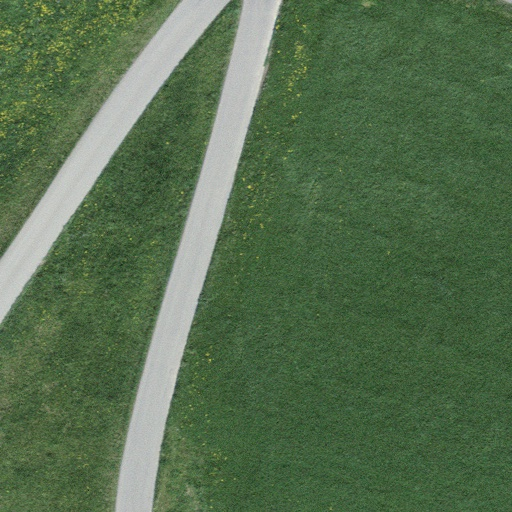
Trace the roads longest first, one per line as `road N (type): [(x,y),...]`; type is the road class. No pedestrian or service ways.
road 1 (unclassified): [(265,0),(150,416),(134,511)]
road 2 (unclassified): [(0,295),(135,89),(209,0)]
